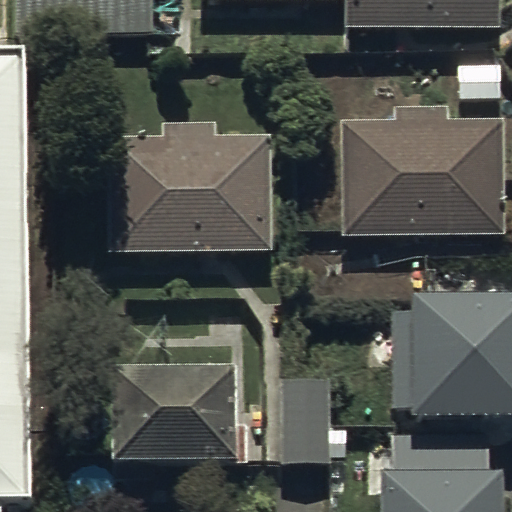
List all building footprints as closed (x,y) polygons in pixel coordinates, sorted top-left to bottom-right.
[(152,0),(11,0),(10,47),(151,50),(152,0)] [(493,49),(495,0),(195,0),(195,10),(340,16),(339,42),(493,49)] [(0,511),(29,511),(23,70),(0,70),(0,511)] [(502,251),(501,134),(444,134),(444,121),(390,121),(390,133),(334,134),(335,252),(502,251)] [(105,139),(105,267),(273,266),(273,138),(105,139)] [(511,292),(414,292),(413,310),(393,310),(392,406),(411,407),(411,414),(511,414),(511,292)] [(233,491),(231,397),(225,397),(225,384),(108,387),(110,493),(233,491)] [(330,390),(279,390),(278,481),(328,481),(330,390)] [(487,435),(392,435),(392,471),(382,471),(381,511),(503,511),(504,469),(487,469),(487,435)]
